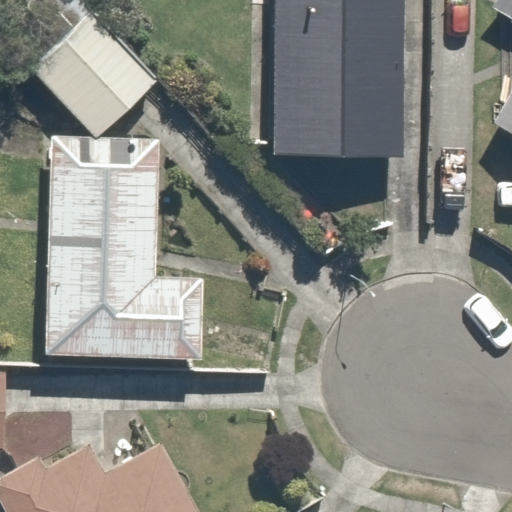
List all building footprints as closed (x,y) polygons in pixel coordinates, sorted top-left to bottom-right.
[(67,0),(4,0),(0,4),(0,41),(70,121),(128,68),(67,0)] [(251,0),(249,141),(379,143),(382,0),(251,0)] [(511,0),(477,0),(511,20),(511,47),(473,112),(511,135),(511,0)] [(0,90),(0,119),(14,107),(0,90)] [(136,267),(142,132),(35,128),(26,345),(182,352),(186,269),(136,267)] [(70,430),(0,464),(0,511),(191,511),(153,434),(88,466),(70,430)]
